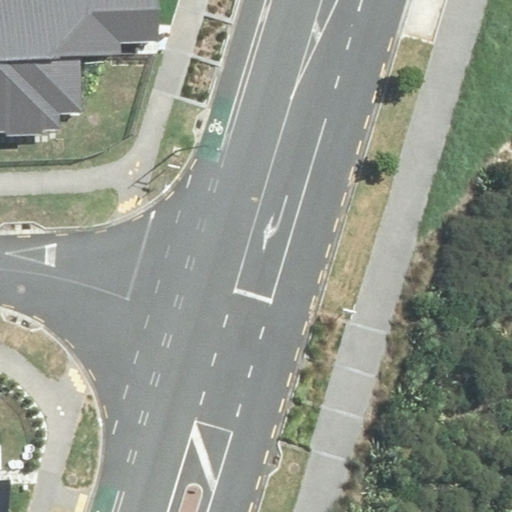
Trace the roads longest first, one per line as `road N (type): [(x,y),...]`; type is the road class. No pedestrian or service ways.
road 1 (residential): [(340,0),(237,339)]
road 2 (residential): [(237,339),(75,280),(0,269)]
road 3 (residential): [(237,339),(186,511)]
